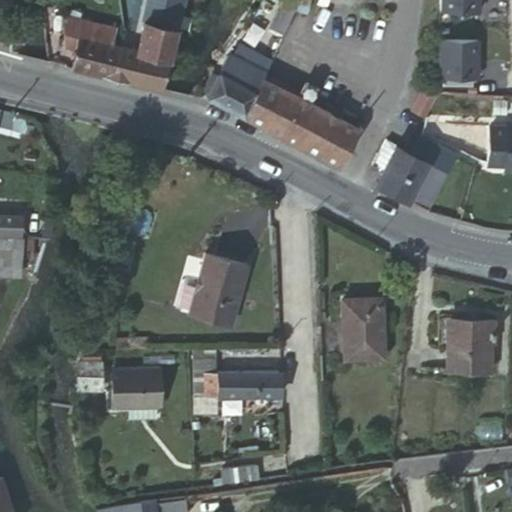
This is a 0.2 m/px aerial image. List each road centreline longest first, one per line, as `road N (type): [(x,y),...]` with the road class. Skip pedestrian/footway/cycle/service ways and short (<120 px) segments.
road 1 (tertiary): [(0,73),(202,129),(432,241),(511,256)]
road 2 (unknown): [(300,173),(310,433)]
